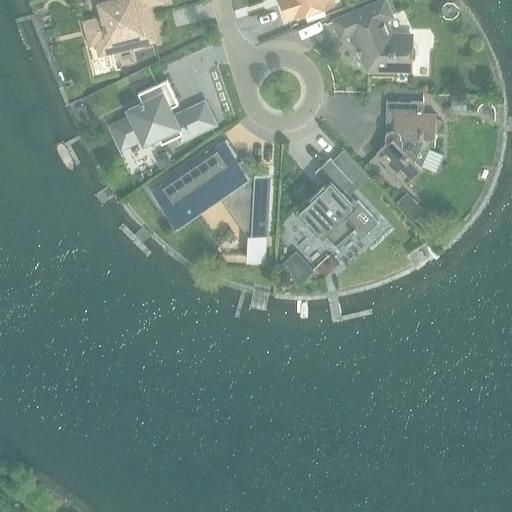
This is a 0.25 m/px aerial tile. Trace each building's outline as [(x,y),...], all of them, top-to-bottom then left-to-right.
[(108,41),(111,53),(157,41),(149,6),(164,3),(163,0),(107,0),(98,2),(102,17),(83,21),(89,46),(108,41)] [(288,0),(289,2),(282,4),(287,19),(294,17),(294,18),(334,5),(331,0),(288,0)] [(352,31),(368,69),(411,70),(411,64),(414,59),(416,55),(416,50),(415,46),(411,42),(411,36),(391,35),(384,19),(391,16),(384,0),(334,21),(341,35),(352,31)] [(111,126),(119,144),(140,134),(144,144),(158,137),(162,144),(178,137),(180,142),(216,125),(205,101),(174,116),(170,108),(178,104),(167,80),(138,94),(142,103),(128,110),(131,116),(111,126)] [(386,101),(385,137),(385,139),(386,140),(386,141),(387,142),(387,143),(376,154),(405,184),(422,168),(421,166),(429,148),(435,148),(436,114),(423,114),(424,102),(386,101)] [(173,177),(151,192),(159,204),(162,202),(175,221),(181,216),(184,221),(220,197),(247,236),(248,236),(247,260),(250,260),(250,261),(265,262),(269,175),(255,174),(255,177),(249,176),(235,156),(237,155),(226,140),(187,167),(173,177)] [(158,157),(156,162),(160,169),(172,163),(166,152),(158,157)] [(330,158),(315,172),(327,185),(300,210),(323,234),(329,228),(339,238),(349,229),(359,240),(377,223),(378,224),(379,223),(357,200),(353,204),(342,192),(352,182),(330,158)] [(406,193),(396,202),(414,220),(424,211),(406,193)] [(352,234),(337,242),(343,252),(357,245),(352,234)] [(295,251),(280,265),(298,284),(313,271),(295,251)]
